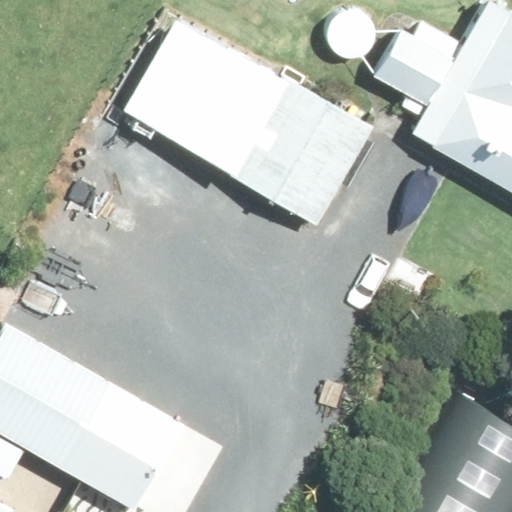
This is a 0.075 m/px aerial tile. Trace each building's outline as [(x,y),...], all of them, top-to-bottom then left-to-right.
[(424,115),(415,132),(511,185),(511,0),(493,0),(485,17),(452,0),(438,0),(422,30),(400,18),(373,68),(407,87),(399,102),(424,115)] [(327,19),(325,23),(325,37),(326,42),(328,46),(331,50),(334,54),(338,57),(343,59),(348,61),(353,62),(358,62),(363,60),(367,59),(372,56),(376,53),(379,49),(382,45),(383,40),(384,35),(385,30),(384,25),(383,20),(380,16),(377,12),(374,8),(370,5),(365,3),(360,2),(355,1),(350,1),(345,3),(341,4),(336,7),(333,10),(329,14),(327,19)] [(294,63),(231,165),(322,221),(385,119),(294,63)] [(168,91),(151,120),(168,131),(151,160),(185,181),(203,151),(218,160),(235,132),(168,91)] [(60,216),(42,244),(108,286),(126,258),(60,216)] [(0,319),(0,425),(125,493),(141,465),(173,482),(194,443),(172,431),(184,408),(5,310),(0,319)]
